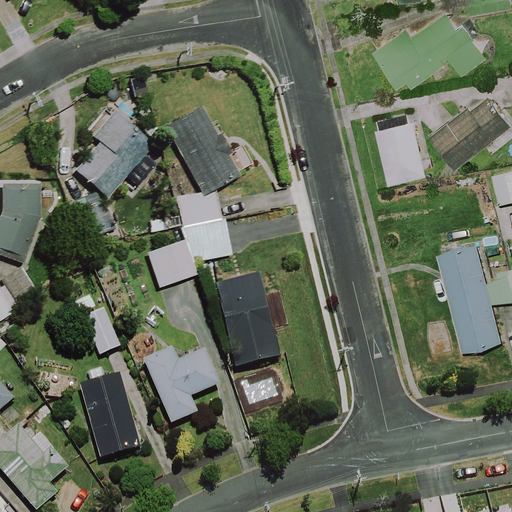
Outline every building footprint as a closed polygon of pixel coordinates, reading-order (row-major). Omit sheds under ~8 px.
[(465,0),(468,17),(511,10),(509,0),(465,0)] [(457,29),(445,13),(411,37),(405,29),(371,54),(397,89),(406,82),(411,89),(450,61),(461,77),(487,59),(462,25),(457,29)] [(511,127),(487,97),(470,110),(467,106),(427,138),(454,171),(511,127)] [(202,105),(165,125),(204,196),(241,176),(229,155),(233,153),(222,133),(218,135),(202,105)] [(153,146),(114,111),(93,135),(100,142),(75,170),(108,198),(136,167),(147,177),(158,165),(146,154),(153,146)] [(425,178),(411,122),(374,131),(388,186),(425,178)] [(511,202),(511,171),(491,176),(498,206),(511,202)] [(0,216),(0,255),(24,265),(41,217),(41,184),(2,184),(2,211),(0,216)] [(183,228),(222,219),(215,189),(176,197),(183,228)] [(108,208),(104,210),(96,192),(72,202),(87,239),(115,228),(108,208)] [(222,219),(183,228),(181,228),(186,239),(194,262),(231,255),(225,219),(222,219)] [(194,262),(186,239),(147,252),(160,288),(198,274),(194,262)] [(511,303),(511,290),(507,271),(496,273),(498,279),(486,284),(476,246),(436,257),(461,354),(501,344),(492,305),(511,303)] [(35,289),(20,267),(2,279),(16,301),(35,289)] [(283,357),(260,271),(216,283),(238,369),(283,357)] [(0,321),(13,314),(0,293),(0,321)] [(76,304),(82,315),(96,308),(91,297),(76,304)] [(105,310),(85,319),(101,357),(122,347),(105,310)] [(180,361),(175,348),(145,361),(173,425),(200,414),(193,398),(222,385),(207,350),(180,361)] [(123,374),(82,386),(102,460),(143,449),(123,374)] [(0,413),(16,400),(0,381),(0,413)] [(34,441),(21,426),(0,443),(0,468),(38,511),(39,511),(60,494),(52,485),(71,469),(41,435),(34,441)]
